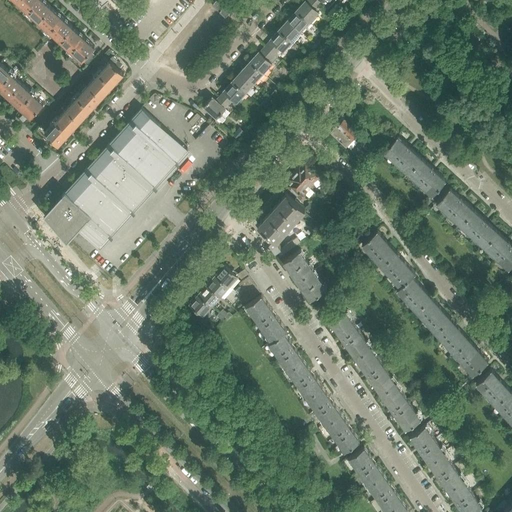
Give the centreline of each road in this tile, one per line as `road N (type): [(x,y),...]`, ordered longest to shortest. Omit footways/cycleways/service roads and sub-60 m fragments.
road 1 (residential): [(439,511),(223,204)]
road 2 (residential): [(511,362),(378,199),(293,122)]
road 3 (secondary): [(279,511),(123,341)]
road 4 (residential): [(349,58),(511,217)]
road 5 (secondary): [(100,371),(234,511)]
road 6 (residential): [(151,71),(195,86),(275,0)]
road 7 (residential): [(58,170),(151,71)]
road 8 (secondary): [(15,263),(91,358)]
